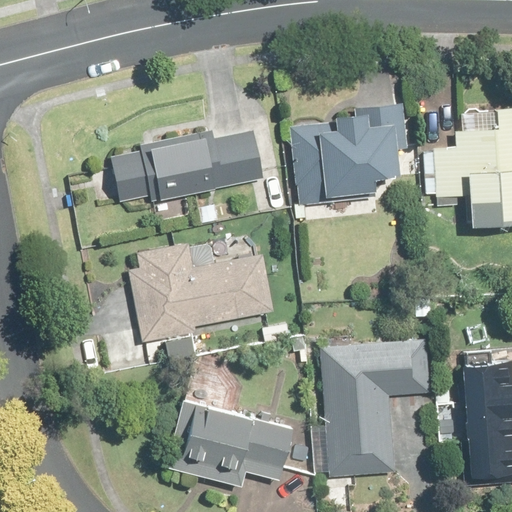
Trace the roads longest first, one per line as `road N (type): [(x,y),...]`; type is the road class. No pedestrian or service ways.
road 1 (tertiary): [(310,0),(188,16),(0,65)]
road 2 (residential): [(0,255),(31,434),(80,511)]
